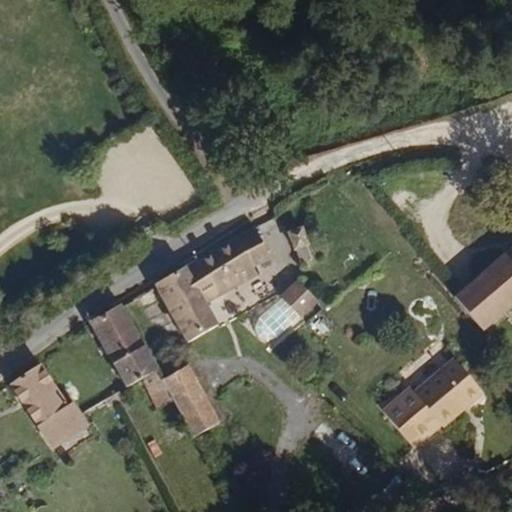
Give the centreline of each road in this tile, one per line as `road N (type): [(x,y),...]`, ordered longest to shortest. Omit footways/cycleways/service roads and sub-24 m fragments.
road 1 (residential): [(0,366),(242,198),(145,66),(109,0)]
road 2 (track): [(466,130),(242,198)]
